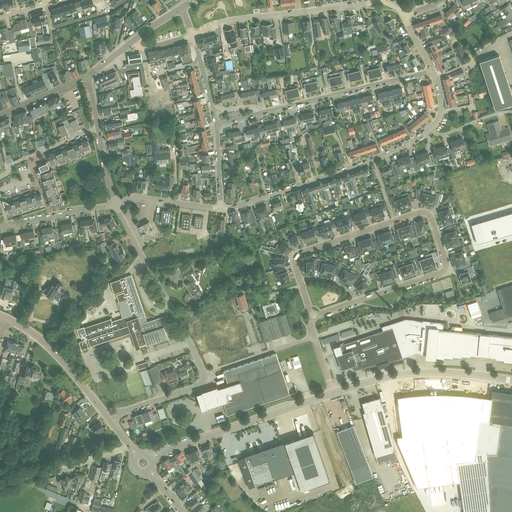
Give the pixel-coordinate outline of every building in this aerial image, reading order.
[(156,12),(162,8),(159,4),(160,3),(158,0),(154,0),(156,2),(151,5),(156,12)] [(466,9),(471,6),(468,0),(463,0),(462,1),(466,9)] [(450,9),(454,13),(460,8),(455,4),(450,9)] [(505,14),(511,9),(509,4),(502,9),(499,10),(498,9),(494,11),(497,15),(503,11),(505,14)] [(54,17),(60,15),(57,8),(52,10),(54,17)] [(450,17),(454,13),(450,9),(445,13),(447,15),(445,17),(446,17),(445,18),(447,20),(446,20),(451,25),(455,22),(450,17)] [(500,25),(511,16),(511,9),(505,14),(507,17),(505,19),(501,21),(500,20),(497,22),(499,25),(500,25)] [(135,27),(144,21),(136,10),(127,17),(135,27)] [(38,13),(41,24),(45,23),(46,24),(48,24),(47,19),(46,19),(44,12),(38,13)] [(41,24),(38,13),(32,15),(34,22),(31,23),(32,26),(35,25),(35,26),(41,24)] [(378,16),(377,14),(372,16),(375,21),(373,22),(377,30),(383,27),(381,21),(383,21),(380,15),(378,16)] [(102,26),(108,24),(106,15),(100,17),(102,26)] [(351,28),(358,27),(357,20),(355,20),(355,15),(350,16),(351,19),(349,19),(351,28)] [(442,29),(440,22),(443,20),(441,15),(435,17),(437,23),(438,27),(439,31),(441,35),(440,35),(441,36),(450,33),(448,27),(442,29)] [(352,33),(351,28),(349,19),(351,19),(350,16),(346,16),(347,22),(342,23),(343,28),(344,34),(352,33)] [(511,16),(500,25),(502,28),(506,25),(506,24),(510,21),(511,25),(511,24),(511,16)] [(120,28),(121,18),(112,17),(111,33),(116,33),(116,27),(120,28)] [(340,30),(339,25),(337,17),(330,18),(332,26),(334,26),(335,32),(340,30)] [(325,35),(329,34),(328,23),(327,18),(321,19),(322,27),(324,27),(325,35)] [(35,35),(30,21),(27,22),(26,19),(20,21),(21,23),(15,24),(16,26),(12,27),(15,35),(21,33),(21,30),(28,28),(29,31),(30,30),(32,36),(35,35)] [(315,37),(321,36),(319,19),(313,20),(315,37)] [(398,33),(395,27),(396,27),(392,19),(386,22),(390,30),(391,29),(394,35),(398,33)] [(428,19),(421,21),(423,27),(425,31),(428,30),(426,26),(430,25),(428,19)] [(312,38),(311,30),(310,20),(305,21),(305,22),(302,22),(303,31),(305,31),(306,39),(312,38)] [(425,31),(423,27),(421,21),(415,24),(417,29),(420,28),(422,34),(420,34),(422,41),(424,40),(427,39),(425,31)] [(294,36),(294,32),(292,22),(283,23),(285,33),(284,33),(285,36),(289,35),(289,37),(294,36)] [(273,30),(272,24),(262,26),(264,35),(269,35),(269,39),(276,38),(275,30),(273,30)] [(90,25),(79,27),(81,38),(92,36),(90,25)] [(259,34),(258,26),(251,27),(252,35),(252,39),(257,38),(257,39),(256,40),(257,45),(262,44),(261,39),(262,39),(261,34),(259,34)] [(8,31),(7,27),(0,29),(3,39),(2,39),(2,42),(3,42),(4,45),(10,42),(15,41),(12,30),(8,31)] [(248,43),(247,37),(246,28),(239,28),(240,38),(242,37),(243,44),(248,43)] [(233,29),(225,31),(228,42),(231,42),(231,46),(236,45),(236,42),(235,38),(233,29)] [(394,44),(388,32),(384,34),(385,37),(386,37),(390,46),(394,44)] [(217,37),(216,34),(199,39),(198,41),(201,51),(210,48),(209,45),(220,41),(219,36),(217,37)] [(394,44),(395,46),(398,44),(405,40),(403,36),(396,40),(397,43),(394,44)] [(439,48),(436,44),(442,42),(441,41),(447,40),(445,36),(431,41),(426,43),(428,46),(427,47),(430,53),(439,48)] [(96,38),(96,52),(106,51),(106,38),(96,38)] [(29,43),(18,44),(19,52),(30,51),(29,43)] [(182,65),(182,64),(186,64),(193,62),(188,43),(180,45),(177,46),(180,54),(179,54),(182,63),(182,65)] [(407,55),(405,53),(410,50),(407,44),(402,46),(404,50),(399,53),(401,58),(407,55)] [(461,65),(463,64),(468,61),(460,45),(455,47),(459,55),(457,56),(461,65)] [(180,54),(177,46),(170,48),(172,56),(179,54),(180,54)] [(286,57),(284,47),(274,48),(276,58),(277,58),(278,61),(284,60),(285,59),(284,57),(286,57)] [(439,48),(430,53),(434,59),(439,56),(442,54),(440,51),(444,49),(442,47),(439,48)] [(165,58),(172,56),(170,48),(163,50),(165,58)] [(165,58),(163,50),(158,51),(158,50),(148,53),(151,62),(150,63),(150,66),(166,62),(165,58)] [(80,53),(80,52),(76,52),(78,61),(79,69),(86,67),(84,60),(82,60),(81,53),(80,53)] [(141,53),(127,56),(129,64),(142,61),(141,53)] [(212,57),(209,58),(210,63),(209,63),(210,66),(218,64),(217,61),(215,57),(218,56),(217,53),(212,55),(212,57)] [(437,65),(442,62),(441,59),(447,55),(445,53),(442,54),(439,56),(434,59),(437,65)] [(412,66),(413,66),(418,64),(415,57),(410,59),(408,55),(410,54),(407,55),(401,58),(404,63),(406,62),(409,68),(412,66)] [(511,102),(511,94),(499,54),(479,61),(495,109),(511,102)] [(392,58),(394,71),(401,70),(399,63),(396,64),(395,58),(394,58),(393,56),(391,56),(392,58)] [(387,73),(394,71),(392,58),(389,59),(390,65),(386,66),(387,73)] [(145,71),(144,71),(144,68),(143,61),(142,61),(129,64),(126,64),(126,67),(140,65),(143,84),(147,84),(145,71)] [(169,63),(171,70),(177,68),(176,61),(169,63)] [(442,62),(437,65),(440,71),(444,69),(445,71),(448,70),(447,67),(446,68),(442,62)] [(4,64),(6,76),(14,75),(12,63),(4,64)] [(374,69),(376,76),(381,74),(380,71),(382,70),(380,63),(377,64),(378,68),(374,69)] [(218,64),(210,66),(211,69),(212,69),(213,74),(216,73),(216,76),(223,74),(223,75),(226,74),(226,70),(219,72),(218,67),(219,67),(218,64)] [(49,67),(43,68),(47,77),(49,76),(51,81),(58,79),(56,74),(55,73),(57,72),(55,65),(50,67),(49,67)] [(73,78),(80,75),(76,68),(75,66),(71,68),(71,69),(70,70),(69,71),(73,78)] [(354,71),(356,79),(361,77),(360,74),(362,73),(361,66),(357,67),(358,70),(354,71)] [(376,76),(374,69),(370,70),(369,66),(365,67),(367,74),(368,73),(369,77),(376,76)] [(328,81),(329,81),(330,85),(336,83),(334,73),(330,74),(328,74),(327,67),(322,68),(324,72),(326,72),(328,81)] [(356,79),(354,71),(350,72),(349,69),(345,70),(347,77),(349,77),(349,80),(356,79)] [(464,74),(462,69),(459,70),(456,72),(451,74),(452,78),(458,76),(458,77),(464,74)] [(62,83),(71,79),(68,71),(59,74),(62,83)] [(142,96),(138,71),(128,73),(128,74),(130,87),(128,87),(129,98),(142,96)] [(334,73),(336,83),(342,82),(341,78),(343,78),(341,71),(338,72),(334,73)] [(106,75),(105,72),(101,74),(103,77),(97,80),(96,82),(100,90),(105,88),(106,90),(114,88),(113,85),(112,83),(111,83),(107,75),(105,76),(105,75),(106,75)] [(113,85),(120,81),(116,72),(107,75),(111,83),(112,83),(113,85)] [(450,81),(449,77),(450,77),(450,74),(446,75),(447,78),(443,79),(445,85),(451,84),(454,83),(453,80),(450,81)] [(191,83),(197,82),(196,76),(189,77),(190,81),(187,82),(180,84),(180,86),(188,84),(190,83),(191,83)] [(312,82),(310,82),(312,89),(318,88),(317,84),(322,83),(320,76),(317,77),(313,77),(313,79),(311,79),(312,82)] [(42,77),(38,79),(42,90),(48,88),(43,78),(42,77)] [(168,83),(169,83),(167,77),(161,78),(165,90),(170,88),(168,83)] [(37,91),(37,92),(42,90),(38,79),(37,79),(36,78),(32,80),(33,83),(37,91)] [(312,89),(310,82),(309,82),(308,81),(306,81),(305,79),(302,80),(303,88),(305,87),(306,91),(312,89)] [(248,91),(245,81),(245,80),(240,81),(242,87),(243,87),(244,92),(241,93),(243,100),(249,98),(248,91)] [(248,91),(249,98),(256,96),(254,90),(251,90),(250,84),(249,84),(248,80),(245,81),(248,91)] [(190,90),(199,88),(197,82),(191,83),(192,89),(190,90)] [(422,93),(431,91),(430,84),(426,84),(425,82),(421,83),(422,85),(420,86),(422,93)] [(27,97),(32,94),(28,85),(27,83),(20,87),(22,92),(24,91),(27,97)] [(33,83),(28,85),(32,94),(37,92),(33,83)] [(229,100),(226,87),(225,83),(222,84),(223,88),(219,89),(221,95),(222,102),(229,100)] [(291,89),(293,96),(299,95),(298,91),(298,90),(300,89),(298,83),(294,84),(295,84),(295,86),(295,88),(291,89)] [(226,87),(229,100),(236,98),(234,92),(230,93),(229,87),(228,85),(225,86),(226,87)] [(284,87),(283,87),(284,92),(286,92),(286,94),(287,97),(293,96),(291,89),(287,90),(287,86),(284,87)] [(16,93),(14,87),(7,90),(10,98),(9,98),(13,105),(20,102),(17,95),(18,95),(17,92),(16,93)] [(269,90),(271,97),(278,96),(279,94),(278,88),(276,89),(272,90),(272,87),(268,88),(269,90)] [(199,88),(190,90),(191,93),(189,94),(190,97),(194,96),(200,94),(199,88)] [(0,106),(7,105),(6,102),(9,101),(5,90),(0,92),(2,96),(0,96),(0,106)] [(115,93),(114,90),(108,91),(108,92),(99,94),(102,105),(110,103),(115,102),(118,102),(116,93),(115,93)] [(264,99),(271,97),(269,90),(263,92),(264,99)] [(426,99),(432,97),(431,91),(422,93),(418,93),(419,96),(422,96),(425,95),(426,99)] [(53,98),(56,105),(59,104),(61,108),(64,107),(62,103),(60,97),(58,98),(57,97),(53,98)] [(454,97),(448,99),(450,106),(453,105),(454,107),(458,106),(457,104),(456,104),(454,97)] [(53,107),(56,105),(53,98),(49,100),(49,102),(47,103),(50,108),(52,112),(55,111),(53,107)] [(49,117),(48,112),(49,112),(45,102),(40,104),(44,114),(43,114),(44,117),(47,116),(48,117),(49,117)] [(347,119),(347,117),(346,117),(345,112),(344,109),(343,102),(337,103),(338,111),(341,110),(342,114),(343,114),(344,118),(345,118),(346,119),(347,119)] [(110,104),(102,106),(104,115),(112,113),(119,112),(119,111),(119,108),(118,103),(110,104)] [(32,119),(43,114),(44,114),(40,104),(29,109),(32,119)] [(186,116),(202,112),(201,106),(195,107),(194,107),(191,108),(192,111),(193,113),(185,115),(186,116)] [(324,126),(329,125),(325,109),(319,111),(321,117),(324,117),(325,122),(323,123),(324,126)] [(424,122),(429,117),(427,114),(429,113),(426,110),(424,112),(425,113),(420,117),(424,122)] [(23,123),(28,122),(29,125),(32,124),(30,115),(27,115),(26,111),(20,113),(20,114),(23,123)] [(136,119),(135,112),(127,114),(120,115),(121,121),(128,119),(130,118),(131,120),(136,119)] [(312,124),(311,120),(314,119),(313,112),(307,114),(311,130),(315,129),(314,125),(313,125),(312,124)] [(23,124),(23,123),(20,114),(14,115),(15,119),(13,120),(14,125),(16,134),(20,133),(19,129),(20,128),(24,127),(23,124)] [(309,131),(311,130),(307,114),(301,115),(303,122),(305,121),(306,125),(307,127),(308,127),(309,131)] [(66,120),(68,126),(71,125),(74,130),(76,129),(77,130),(79,130),(80,129),(76,119),(73,120),(72,117),(66,120)] [(418,126),(424,122),(420,117),(414,121),(418,126)] [(9,131),(8,127),(11,126),(9,118),(3,121),(5,129),(6,132),(9,131)] [(204,118),(198,120),(198,123),(195,124),(196,127),(199,126),(205,124),(204,118)] [(66,127),(68,126),(66,120),(60,122),(61,126),(58,127),(63,137),(65,136),(66,135),(66,134),(68,133),(66,127)] [(277,139),(275,130),(279,129),(278,126),(281,125),(279,120),(276,121),(276,123),(271,124),(274,138),(275,139),(277,139)] [(292,132),(289,120),(283,121),(285,128),(288,127),(289,133),(291,141),(294,141),(294,139),(293,136),(292,132)] [(115,124),(114,121),(105,123),(106,130),(115,128),(122,126),(122,122),(115,124)] [(413,131),(418,126),(414,121),(410,125),(408,122),(405,125),(406,127),(408,129),(410,128),(413,131)] [(503,133),(499,121),(488,125),(490,133),(486,134),(487,139),(487,140),(488,140),(490,146),(511,139),(510,131),(503,133)] [(271,139),(274,138),(271,124),(265,126),(267,132),(266,132),(267,135),(270,134),(271,139)] [(357,133),(363,131),(361,124),(354,126),(357,133)] [(261,136),(260,134),(259,127),(252,129),(255,141),(258,140),(258,137),(261,136)] [(354,127),(354,128),(353,127),(347,129),(350,135),(356,133),(355,132),(356,132),(354,127)] [(384,133),(385,137),(388,142),(394,140),(392,134),(388,135),(385,127),(382,128),(383,131),(384,133)] [(121,137),(122,137),(121,128),(119,129),(107,131),(108,139),(121,137)] [(398,131),(401,137),(407,134),(405,128),(398,131)] [(253,142),(255,141),(252,129),(247,130),(248,137),(251,136),(253,142)] [(394,140),(401,137),(398,131),(392,134),(394,140)] [(236,140),(236,138),(235,138),(234,132),(228,133),(230,140),(233,139),(234,145),(227,146),(228,150),(235,149),(235,150),(238,150),(238,148),(237,144),(236,140)] [(381,145),(388,142),(385,137),(384,133),(381,135),(382,138),(379,139),(381,145)] [(310,155),(314,154),(310,136),(306,138),(310,155)] [(83,141),(82,138),(80,139),(81,142),(79,142),(78,140),(71,142),(73,145),(67,147),(66,145),(60,147),(61,150),(56,152),(55,149),(52,151),(52,153),(51,153),(51,155),(47,156),(51,165),(55,164),(55,165),(57,164),(58,165),(89,152),(88,151),(92,149),(88,140),(84,142),(83,141)] [(364,146),(361,147),(363,153),(370,151),(368,145),(367,142),(365,138),(362,139),(364,146)] [(457,140),(460,149),(465,147),(467,152),(470,151),(467,141),(464,141),(463,138),(457,140)] [(36,140),(38,147),(46,145),(44,139),(36,141),(36,140)] [(119,148),(118,145),(125,144),(124,139),(117,140),(109,142),(110,149),(111,149),(112,150),(114,150),(115,148),(119,148)] [(357,156),(352,142),(351,139),(348,140),(350,148),(351,151),(348,153),(350,158),(357,156)] [(363,153),(361,147),(358,149),(355,140),(352,142),(357,156),(363,153)] [(456,150),(460,149),(457,140),(451,142),(453,147),(450,148),(453,159),(456,158),(456,157),(454,154),(456,153),(457,152),(456,150)] [(208,142),(201,144),(202,147),(199,148),(199,151),(203,150),(209,149),(208,142)] [(368,145),(370,151),(377,149),(375,143),(368,145)] [(453,159),(450,148),(447,149),(446,145),(439,148),(443,157),(448,155),(450,160),(450,159),(451,160),(453,159)] [(191,155),(189,146),(187,147),(187,148),(184,149),(184,148),(182,148),(184,157),(191,155)] [(342,151),(340,146),(336,147),(333,148),(335,153),(338,161),(344,159),(345,159),(342,151)] [(159,148),(153,149),(153,150),(154,160),(157,160),(166,159),(171,158),(170,148),(168,148),(168,147),(159,148)] [(123,156),(132,154),(131,148),(125,149),(125,150),(122,151),(123,156)] [(437,159),(443,157),(439,148),(433,150),(435,153),(432,154),(435,164),(438,172),(440,171),(437,164),(438,163),(437,159)] [(325,157),(324,155),(326,154),(325,150),(320,151),(322,158),(321,158),(323,166),(329,164),(328,160),(328,159),(327,156),(325,157)] [(435,164),(432,154),(429,155),(428,151),(422,153),(425,163),(428,162),(429,166),(432,165),(432,166),(435,164)] [(422,167),(421,164),(425,163),(422,153),(416,156),(418,161),(415,162),(419,176),(420,178),(421,178),(419,170),(420,169),(420,168),(422,167)] [(6,155),(2,156),(4,163),(13,161),(11,154),(6,155)] [(419,176),(415,162),(412,163),(409,156),(403,158),(406,167),(409,166),(410,168),(413,167),(414,172),(416,171),(418,177),(419,176)] [(403,168),(406,167),(403,158),(397,160),(399,163),(395,164),(396,166),(394,166),(398,175),(402,174),(402,172),(404,172),(403,168)] [(284,176),(287,175),(287,178),(294,176),(289,161),(286,162),(285,163),(288,169),(285,170),(283,171),(282,173),(283,175),(284,176)] [(41,171),(50,167),(47,162),(39,165),(41,171)] [(302,164),(305,172),(311,170),(308,162),(302,164)] [(383,171),(380,172),(382,175),(383,175),(384,176),(388,174),(389,177),(394,183),(397,182),(395,175),(393,167),(389,169),(387,163),(381,165),(383,171)] [(197,166),(197,164),(194,164),(189,164),(189,167),(189,169),(194,169),(195,169),(202,169),(202,173),(206,173),(206,171),(210,171),(210,165),(197,166)] [(299,174),(305,172),(302,164),(297,166),(299,174)] [(491,166),(455,179),(459,190),(470,186),(470,187),(488,181),(489,182),(495,179),(491,166)] [(275,173),(273,167),(268,168),(270,174),(265,176),(267,180),(268,181),(270,180),(271,183),(278,181),(276,173),(275,173)] [(366,176),(365,175),(369,174),(367,167),(361,169),(367,187),(372,186),(370,181),(368,182),(366,176)] [(149,177),(150,169),(146,168),(146,171),(145,175),(143,175),(143,177),(138,177),(138,180),(137,187),(145,188),(146,180),(145,180),(146,177),(149,177)] [(367,187),(361,169),(355,171),(357,178),(362,176),(362,178),(361,178),(364,186),(365,189),(368,188),(367,187)] [(53,173),(52,170),(51,170),(42,173),(41,172),(40,172),(42,177),(42,180),(43,182),(40,183),(42,190),(45,189),(47,194),(44,195),(46,201),(49,200),(50,203),(47,204),(47,206),(50,205),(51,206),(52,208),(51,208),(51,209),(53,208),(62,205),(61,202),(62,201),(53,173)] [(132,181),(132,171),(121,171),(117,170),(117,176),(121,176),(121,181),(126,181),(126,183),(128,183),(129,181),(132,181)] [(348,173),(353,190),(354,193),(355,193),(355,194),(358,194),(356,189),(353,181),(352,181),(352,180),(356,178),(353,171),(348,173)] [(236,187),(236,182),(236,173),(230,173),(231,182),(229,182),(229,185),(230,185),(230,188),(227,188),(228,196),(234,196),(234,187),(236,187)] [(256,189),(254,185),(258,184),(258,183),(259,182),(258,178),(259,178),(257,173),(255,174),(250,175),(250,178),(249,178),(248,179),(248,180),(248,181),(248,182),(248,184),(247,184),(248,187),(249,186),(251,190),(256,189)] [(351,191),(353,190),(348,173),(342,175),(344,182),(348,181),(349,182),(348,182),(351,191)] [(173,185),(174,178),(167,176),(166,180),(157,179),(157,178),(152,178),(151,183),(156,184),(156,186),(161,187),(161,188),(168,190),(169,184),(173,185)] [(339,185),(338,184),(342,183),(340,176),(334,178),(340,194),(342,193),(340,185),(339,185)] [(339,194),(340,194),(334,178),(328,180),(330,187),(335,185),(335,187),(333,187),(336,195),(337,198),(340,197),(339,194)] [(325,190),(325,189),(329,187),(327,180),(321,182),(328,203),(331,202),(329,198),(330,198),(327,189),(325,190)] [(188,189),(188,182),(183,182),(183,189),(181,189),(181,195),(188,196),(189,190),(188,189)] [(328,205),(328,203),(321,182),(315,184),(317,191),(321,190),(322,191),(321,192),(324,199),(323,200),(325,206),(328,205)] [(312,195),(311,193),(316,192),(313,185),(307,187),(314,208),(315,209),(321,207),(320,204),(317,205),(316,202),(315,202),(313,194),(312,195)] [(503,185),(462,197),(466,211),(508,199),(503,185)] [(421,202),(427,204),(430,194),(431,191),(424,189),(425,188),(421,186),(420,189),(416,188),(416,195),(422,196),(421,202)] [(212,192),(211,187),(207,187),(207,191),(203,191),(203,192),(205,192),(205,193),(204,193),(205,198),(205,199),(208,199),(208,198),(212,198),(211,192),(212,192)] [(311,209),(314,208),(307,187),(301,189),(304,196),(308,195),(308,196),(307,196),(310,204),(309,204),(311,209)] [(303,202),(301,197),(302,197),(300,189),(293,192),(296,199),(297,198),(299,204),(296,204),(298,210),(298,209),(299,211),(301,211),(303,211),(303,209),(303,208),(305,207),(303,202)] [(431,191),(430,194),(427,204),(434,206),(435,200),(438,201),(440,194),(435,192),(435,190),(431,189),(431,191)] [(37,194),(36,191),(33,192),(35,194),(32,195),(31,192),(25,194),(26,197),(20,199),(19,196),(13,198),(14,201),(11,202),(10,199),(8,200),(9,203),(8,203),(7,202),(2,200),(3,201),(4,206),(6,206),(9,215),(12,214),(13,215),(41,206),(40,204),(44,203),(41,194),(37,195),(37,194)] [(401,197),(405,208),(412,206),(410,200),(413,199),(411,193),(405,195),(405,193),(401,195),(401,197)] [(401,197),(395,199),(394,196),(391,197),(394,205),(397,204),(399,210),(405,208),(401,197)] [(273,212),(276,211),(276,209),(283,206),(281,201),(273,204),(274,207),(272,208),(273,212)] [(375,205),(376,207),(379,216),(385,215),(383,209),(386,208),(384,202),(375,205)] [(451,215),(449,209),(451,208),(449,204),(444,206),(445,210),(439,212),(441,218),(451,215)] [(264,206),(264,205),(260,206),(264,218),(270,216),(266,206),(264,206)] [(259,220),(264,218),(260,206),(257,208),(257,209),(255,209),(259,220)] [(379,216),(376,207),(371,209),(370,207),(367,208),(369,214),(372,213),(373,218),(379,216)] [(366,215),(369,214),(367,208),(363,209),(364,211),(359,213),(362,222),(367,220),(366,215)] [(169,226),(171,212),(163,211),(162,217),(160,217),(160,215),(156,214),(155,220),(162,221),(163,225),(169,226)] [(241,227),(239,219),(236,211),(229,213),(232,221),(234,221),(236,227),(236,229),(241,227)] [(250,215),(249,211),(242,214),(246,223),(249,222),(251,227),(258,225),(254,213),(250,215)] [(511,211),(471,224),(477,243),(511,232),(511,211)] [(362,222),(359,213),(354,215),(353,212),(350,214),(352,220),(355,219),(356,224),(362,222)] [(297,220),(296,216),(294,216),(293,213),(287,214),(289,222),(297,220)] [(189,230),(191,215),(183,214),(181,228),(189,230)] [(349,221),(352,220),(350,214),(341,217),(342,219),(345,228),(350,226),(349,221)] [(451,215),(441,218),(443,225),(449,223),(450,226),(457,223),(455,218),(453,219),(451,215)] [(108,227),(115,224),(111,216),(101,218),(101,222),(98,222),(100,231),(103,230),(102,226),(107,225),(108,227)] [(202,228),(204,217),(195,216),(193,227),(202,228)] [(339,230),(345,228),(342,219),(341,217),(332,219),(335,226),(338,225),(339,230)] [(98,231),(96,225),(94,225),(92,219),(86,220),(88,228),(91,227),(92,233),(98,231)] [(224,228),(225,220),(218,219),(217,224),(216,224),(216,228),(224,228)] [(332,227),(335,226),(332,219),(329,220),(330,223),(325,225),(328,234),(333,232),(332,227)] [(85,228),(88,228),(86,220),(80,221),(82,228),(79,228),(80,235),(86,234),(85,231),(85,228)] [(428,223),(425,224),(423,220),(417,222),(419,227),(416,228),(418,235),(424,234),(423,231),(430,228),(428,223)] [(142,233),(152,228),(149,221),(138,227),(142,233)] [(66,223),(68,232),(72,231),(73,234),(77,233),(76,229),(73,229),(72,222),(66,223)] [(325,225),(324,222),(315,225),(318,231),(321,230),(322,236),(328,234),(325,225)] [(63,233),(68,232),(66,223),(61,225),(62,232),(59,232),(61,238),(64,238),(63,233)] [(404,226),(407,236),(411,235),(412,238),(417,236),(415,229),(412,230),(410,224),(404,226)] [(315,232),(318,231),(315,225),(312,226),(313,229),(308,230),(311,239),(316,238),(315,232)] [(59,240),(58,233),(54,234),(52,226),(47,228),(49,236),(49,238),(50,240),(55,238),(55,240),(59,240)] [(311,239),(308,230),(306,226),(301,228),(301,230),(298,231),(300,237),(303,236),(305,241),(311,239)] [(403,237),(407,236),(404,226),(397,228),(399,234),(396,235),(399,242),(404,240),(403,237)] [(457,237),(456,233),(459,232),(457,227),(450,229),(451,232),(445,234),(448,240),(457,237)] [(44,241),(50,240),(49,238),(49,236),(47,228),(41,229),(43,236),(40,236),(42,244),(45,244),(44,241)] [(152,228),(142,233),(145,240),(152,236),(153,238),(157,237),(152,228)] [(241,242),(248,239),(247,235),(245,229),(241,230),(244,237),(240,238),(241,242)] [(28,232),(30,241),(35,240),(36,243),(39,243),(38,237),(35,237),(33,231),(28,232)] [(384,233),(387,243),(391,241),(392,244),(398,242),(395,235),(392,236),(391,231),(384,233)] [(24,242),(30,241),(28,232),(22,233),(24,239),(21,240),(22,246),(25,245),(24,242)] [(293,236),(291,232),(289,233),(289,234),(286,236),(289,242),(292,240),(294,245),(300,243),(296,234),(293,236)] [(384,244),(387,243),(384,233),(378,235),(380,241),(377,242),(379,249),(384,247),(384,244)] [(10,236),(12,244),(17,243),(18,247),(21,246),(20,240),(17,241),(16,235),(10,236)] [(13,249),(12,244),(10,236),(5,237),(6,243),(3,244),(4,250),(6,249),(7,250),(13,249)] [(221,245),(220,243),(217,236),(212,238),(215,245),(216,247),(221,245)] [(203,239),(206,247),(212,244),(209,237),(203,239)] [(365,239),(368,249),(372,248),(373,251),(378,249),(376,242),(373,243),(371,237),(365,239)] [(457,237),(448,240),(450,247),(455,245),(456,247),(463,245),(462,240),(459,241),(457,237)] [(364,251),(368,249),(365,239),(358,242),(360,247),(357,248),(360,255),(365,253),(364,251)] [(115,245),(114,242),(108,245),(114,256),(115,255),(118,261),(124,258),(123,256),(126,255),(122,247),(119,248),(117,245),(115,245)] [(290,249),(283,243),(281,246),(278,244),(275,248),(270,246),(270,247),(262,245),(260,248),(274,252),(280,254),(282,250),(287,254),(290,249)] [(353,249),(351,244),(345,246),(348,256),(352,255),(353,257),(359,256),(356,248),(353,249)] [(464,257),(463,253),(462,251),(464,250),(463,247),(457,249),(458,252),(452,254),(455,261),(464,257)] [(413,258),(420,256),(417,249),(410,251),(413,258)] [(425,255),(426,258),(429,268),(436,266),(434,260),(440,258),(438,251),(425,255)] [(285,265),(285,258),(274,257),(274,262),(271,262),(271,267),(279,268),(279,265),(285,265)] [(429,268),(426,258),(422,259),(421,257),(416,258),(418,265),(421,264),(423,270),(429,268)] [(464,257),(455,261),(457,267),(462,265),(463,268),(470,266),(469,260),(466,261),(464,257)] [(307,272),(314,272),(314,266),(317,266),(317,258),(311,259),(311,262),(307,262),(307,272)] [(329,264),(325,263),(326,260),(320,259),(319,266),(322,267),(320,273),(327,274),(329,264)] [(413,267),(416,266),(414,259),(409,261),(409,264),(406,265),(409,275),(415,273),(413,267)] [(329,264),(327,274),(334,276),(335,270),(338,271),(339,263),(334,262),(333,265),(329,264)] [(409,275),(406,265),(402,266),(401,263),(395,265),(398,272),(401,271),(402,277),(409,275)] [(190,269),(187,264),(180,268),(183,273),(182,273),(185,278),(186,277),(189,282),(186,284),(192,293),(194,296),(196,298),(202,294),(199,289),(190,275),(190,274),(194,271),(192,267),(190,269)] [(350,272),(346,270),(348,267),(343,265),(339,271),(342,273),(339,278),(345,281),(350,272)] [(393,274),(396,273),(393,266),(388,268),(389,271),(385,272),(388,282),(395,280),(393,274)] [(459,274),(460,277),(461,280),(462,283),(463,283),(463,284),(468,282),(467,281),(471,280),(469,274),(474,272),(472,266),(466,269),(467,271),(459,274)] [(283,269),(275,272),(277,280),(280,279),(282,284),(285,283),(285,284),(286,284),(288,284),(289,283),(290,282),(289,281),(290,281),(287,271),(284,272),(283,269)] [(352,269),(350,272),(345,281),(351,284),(354,279),(357,281),(360,274),(352,269)] [(388,282),(385,272),(381,273),(380,270),(375,272),(377,279),(380,278),(382,284),(388,282)] [(84,326),(77,329),(80,337),(80,336),(82,341),(79,342),(81,349),(82,350),(89,347),(87,343),(89,343),(90,346),(129,333),(131,333),(133,339),(137,338),(140,346),(146,344),(147,345),(168,338),(165,332),(164,326),(171,324),(168,315),(147,322),(145,315),(132,275),(120,278),(120,279),(110,282),(114,294),(117,293),(117,294),(116,295),(119,301),(117,302),(120,311),(123,317),(113,321),(112,321),(111,318),(84,327),(84,326)] [(361,293),(368,285),(365,282),(367,280),(363,276),(358,282),(360,284),(356,288),(361,293)] [(4,286),(2,296),(7,297),(7,296),(11,297),(13,292),(14,288),(16,289),(18,282),(18,281),(7,278),(5,286),(4,286)] [(78,291),(81,286),(74,281),(71,287),(78,291)] [(60,289),(62,284),(58,282),(55,286),(53,285),(51,288),(48,286),(47,288),(45,288),(43,291),(44,292),(57,301),(59,299),(61,296),(62,296),(62,297),(63,298),(64,298),(65,298),(66,298),(66,297),(67,297),(67,296),(67,295),(67,294),(66,294),(66,293),(65,293),(64,293),(63,292),(63,291),(60,289)] [(511,284),(497,290),(503,308),(489,313),(493,322),(511,315),(511,284)] [(240,308),(248,306),(244,293),(235,296),(240,308)] [(477,300),(468,303),(473,317),(482,314),(477,300)] [(278,312),(275,302),(263,306),(266,316),(278,312)] [(265,341),(291,333),(285,313),(259,322),(265,341)] [(378,313),(346,321),(347,327),(354,325),(355,331),(362,329),(361,323),(368,321),(368,319),(372,317),(373,319),(376,318),(379,317),(378,313)] [(211,329),(219,326),(216,319),(209,322),(211,329)] [(487,355),(487,356),(495,357),(495,358),(504,359),(503,361),(511,362),(511,363),(511,336),(447,330),(443,330),(444,322),(406,319),(382,327),(383,331),(340,345),(333,347),(336,355),(338,354),(343,369),(352,365),(354,370),(377,365),(389,362),(403,359),(402,357),(418,354),(426,354),(426,358),(435,358),(435,357),(444,358),(444,356),(452,357),(452,356),(461,357),(461,355),(470,356),(470,355),(478,355),(479,354),(487,355)] [(245,320),(237,323),(239,329),(247,327),(245,320)] [(209,331),(211,337),(219,334),(217,328),(209,331)] [(239,337),(247,335),(245,329),(237,330),(239,337)] [(230,350),(237,348),(233,331),(227,332),(230,350)] [(12,347),(14,342),(8,340),(5,349),(5,351),(4,351),(4,354),(7,355),(7,352),(9,353),(10,351),(11,351),(12,347)] [(211,350),(219,348),(220,350),(226,348),(224,340),(216,342),(215,340),(208,342),(211,350)] [(248,340),(238,341),(239,350),(246,349),(245,345),(248,344),(248,340)] [(15,359),(20,344),(14,342),(12,347),(11,351),(15,353),(14,355),(13,358),(12,357),(10,365),(12,365),(11,367),(13,367),(15,361),(15,359)] [(22,354),(21,354),(24,345),(20,344),(15,359),(17,359),(18,358),(21,359),(22,354)] [(199,393),(197,394),(202,409),(206,407),(207,408),(223,403),(227,415),(228,415),(290,394),(287,387),(276,353),(271,355),(270,355),(269,355),(265,357),(263,358),(250,362),(248,363),(248,362),(243,364),(242,365),(237,366),(236,367),(234,367),(231,368),(231,369),(229,369),(223,371),(224,372),(223,372),(224,376),(225,376),(228,385),(218,388),(217,386),(199,392),(199,393)] [(295,369),(301,366),(299,359),(292,361),(295,369)] [(13,367),(12,369),(17,371),(20,363),(15,361),(13,367)] [(138,370),(150,366),(148,361),(137,365),(138,370)] [(146,386),(163,380),(159,370),(163,368),(161,363),(157,364),(157,366),(140,372),(146,386)] [(38,368),(32,365),(31,367),(28,365),(24,375),(24,377),(20,376),(17,382),(18,382),(16,388),(15,392),(17,393),(19,389),(20,383),(23,384),(25,380),(29,381),(30,378),(34,379),(34,378),(37,379),(38,378),(39,376),(38,375),(40,370),(38,369),(38,368)] [(187,370),(185,366),(179,368),(180,372),(182,378),(189,376),(187,370)] [(164,381),(168,380),(169,383),(170,384),(173,383),(173,382),(173,381),(178,379),(177,377),(174,368),(170,370),(170,369),(163,372),(161,372),(164,381)] [(62,390),(62,389),(59,391),(59,392),(59,393),(67,404),(73,399),(71,397),(72,396),(68,391),(66,393),(63,389),(62,390)] [(56,399),(57,397),(55,396),(56,394),(50,392),(44,390),(42,397),(48,399),(48,398),(53,400),(54,398),(56,399)] [(476,460),(457,463),(459,482),(462,500),(463,509),(463,511),(509,511),(511,511),(511,393),(509,393),(510,390),(506,390),(506,392),(492,391),(491,398),(488,421),(481,420),(477,452),(476,460)] [(402,436),(396,437),(417,488),(459,482),(457,463),(476,460),(477,452),(481,420),(488,421),(491,398),(484,397),(469,396),(458,395),(445,394),(447,411),(433,413),(431,394),(416,395),(407,396),(397,398),(402,436)] [(380,397),(362,402),(365,412),(363,413),(376,456),(378,464),(397,458),(395,450),(380,397)] [(77,410),(76,409),(76,408),(74,405),(72,407),(69,410),(74,416),(76,418),(76,419),(84,412),(80,407),(77,410)] [(142,413),(145,421),(151,419),(152,420),(158,418),(156,413),(153,414),(152,410),(149,411),(142,413)] [(63,428),(65,422),(68,414),(62,412),(58,426),(63,428)] [(76,419),(76,418),(75,419),(80,426),(81,425),(83,423),(86,421),(85,420),(88,417),(84,412),(76,419)] [(145,421),(142,413),(135,416),(132,417),(133,420),(129,422),(131,428),(136,427),(135,426),(138,425),(138,424),(142,422),(144,426),(146,425),(145,421)] [(104,427),(100,422),(98,423),(97,422),(92,426),(90,428),(92,431),(94,429),(97,433),(104,427)] [(50,437),(54,426),(48,424),(45,435),(50,437)] [(354,425),(336,431),(356,483),(373,476),(354,425)] [(85,435),(89,432),(85,427),(81,430),(80,432),(82,435),(83,433),(85,435)] [(69,443),(68,444),(73,447),(76,440),(71,438),(69,443)] [(295,471),(285,442),(265,449),(265,448),(249,454),(245,456),(245,457),(244,457),(240,458),(239,459),(249,488),(250,487),(254,486),(255,485),(275,478),(275,479),(295,471)] [(212,450),(211,449),(212,449),(211,445),(200,449),(202,453),(203,453),(205,458),(214,454),(212,450)] [(192,452),(196,461),(199,460),(200,464),(203,463),(202,459),(198,449),(192,452)] [(179,462),(185,458),(181,452),(175,456),(179,462)] [(196,462),(196,461),(192,452),(186,454),(190,464),(192,468),(195,466),(194,463),(196,462)] [(167,469),(168,470),(173,466),(176,471),(179,468),(180,470),(180,471),(183,476),(187,474),(185,472),(184,472),(182,469),(183,469),(178,463),(179,462),(175,456),(169,460),(168,458),(163,462),(167,469)] [(224,468),(223,465),(220,457),(215,459),(218,467),(219,470),(224,468)] [(107,462),(107,461),(105,460),(104,461),(102,469),(100,479),(104,480),(106,474),(109,474),(109,471),(110,471),(112,463),(107,462)] [(119,470),(121,461),(114,460),(112,468),(111,471),(110,475),(111,475),(111,478),(113,479),(114,477),(114,476),(115,476),(116,472),(116,469),(119,470)] [(98,481),(101,468),(93,465),(89,479),(98,481)] [(171,474),(168,470),(167,469),(161,473),(164,479),(167,477),(168,477),(170,480),(169,481),(172,485),(176,482),(174,480),(171,474)] [(212,474),(209,469),(205,470),(208,477),(209,476),(210,480),(214,478),(213,474),(212,475),(212,474)] [(199,476),(194,470),(188,474),(194,484),(198,482),(201,487),(205,485),(199,476)] [(76,489),(81,473),(76,472),(75,472),(73,481),(75,482),(73,488),(76,489)] [(81,473),(76,489),(78,490),(80,483),(83,484),(85,475),(81,473)] [(70,487),(73,477),(65,475),(65,478),(61,477),(59,483),(63,484),(62,489),(67,490),(68,486),(70,487)] [(189,486),(185,480),(178,486),(179,487),(177,489),(182,496),(190,491),(193,489),(190,485),(189,486)] [(79,502),(84,503),(84,502),(88,503),(90,495),(86,493),(87,492),(82,491),(79,502)] [(200,503),(200,502),(198,499),(201,497),(197,492),(192,496),(194,498),(188,502),(193,509),(192,509),(200,503)] [(50,501),(46,508),(51,511),(55,504),(50,501)] [(98,511),(101,503),(94,501),(91,511),(98,511)] [(162,507),(158,501),(152,506),(152,505),(147,509),(146,509),(144,510),(145,511),(155,511),(156,511),(157,511),(159,510),(159,509),(162,507)] [(202,506),(200,503),(192,509),(194,511),(200,511),(203,510),(204,511),(209,509),(205,504),(202,506)] [(223,509),(218,503),(217,504),(211,509),(214,511),(220,511),(222,511),(223,509)]
